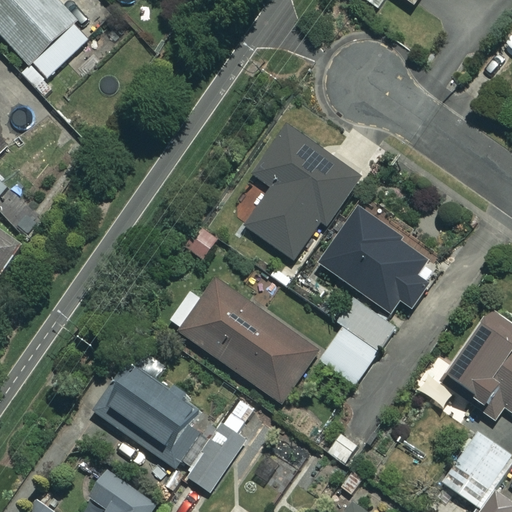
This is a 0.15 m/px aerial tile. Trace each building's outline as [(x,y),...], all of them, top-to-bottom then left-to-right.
[(45,82),(94,35),(60,0),(0,0),(0,33),(32,67),(23,75),(45,98),(52,91),(45,82)] [(361,177),(290,125),(255,174),(274,188),(247,225),(298,263),(361,177)] [(392,315),(400,303),(413,312),(434,283),(421,274),(432,258),(360,206),(319,262),(392,315)] [(0,275),(23,244),(0,227),(0,275)] [(271,314),(217,276),(202,298),(192,291),(170,322),(281,402),(332,330),(284,295),(271,314)] [(511,332),(511,326),(490,313),(448,377),(487,403),(481,411),(496,421),(505,408),(511,411),(511,333),(511,332)] [(138,359),(96,412),(172,472),(214,418),(138,359)] [(255,408),(241,399),(225,425),(239,434),(255,408)] [(511,511),(511,484),(502,477),(511,462),(511,455),(480,433),(425,511),(511,511)] [(363,450),(342,434),(329,451),(350,467),(363,450)] [(237,454),(216,440),(191,479),(212,492),(237,454)] [(151,511),(157,505),(109,471),(80,511),(151,511)] [(54,511),(40,501),(31,511),(54,511)] [(366,511),(353,503),(347,511),(366,511)]
